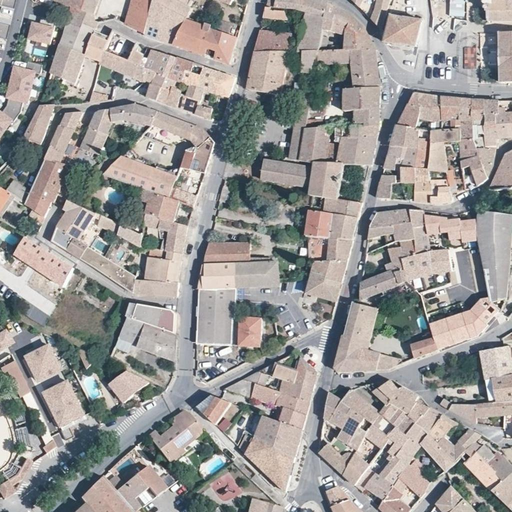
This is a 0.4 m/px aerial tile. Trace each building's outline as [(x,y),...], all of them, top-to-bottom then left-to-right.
[(0,0),(0,39),(6,41),(9,27),(0,24),(0,7),(13,10),(15,0),(0,0)] [(54,0),(54,2),(95,16),(100,0),(54,0)] [(152,0),(132,0),(126,27),(144,35),(152,0)] [(152,0),(144,35),(173,46),(185,20),(190,9),(176,0),(152,0)] [(268,0),(266,8),(272,9),(297,11),(306,15),(300,51),(321,51),(327,30),(328,3),(317,0),(268,0)] [(351,0),(352,2),(357,5),(381,29),(383,25),(387,10),(390,0),(351,0)] [(511,0),(484,0),(485,11),(487,11),(487,22),(511,21),(511,0)] [(321,51),(326,51),(329,32),(343,37),(345,51),(377,50),(368,35),(361,26),(347,14),(328,3),(327,30),(321,51)] [(273,14),(272,9),(266,8),(264,22),(276,21),(278,26),(291,26),(288,15),(273,14)] [(422,22),(391,17),(389,27),(387,42),(405,45),(417,47),(422,22)] [(56,21),(42,18),(40,26),(33,24),(30,39),(51,44),(56,21)] [(197,55),(208,28),(185,20),(173,46),(197,55)] [(88,57),(97,31),(83,24),(81,28),(67,23),(61,46),(86,57),(88,57)] [(239,40),(208,28),(197,55),(231,64),(239,40)] [(102,62),(110,40),(97,31),(88,57),(102,62)] [(110,40),(107,48),(143,68),(170,79),(178,61),(151,51),(147,61),(135,52),(138,45),(112,32),(110,40)] [(261,32),(256,53),(289,52),(292,35),(261,32)] [(511,33),(501,34),(501,84),(511,83),(511,33)] [(61,46),(50,76),(74,85),(86,57),(61,46)] [(143,68),(107,48),(102,62),(100,66),(146,84),(148,81),(153,82),(152,85),(161,89),(170,93),(172,90),(182,91),(183,85),(170,79),(143,68)] [(321,51),(300,51),(300,83),(301,99),(312,101),(314,89),(309,89),(309,82),(307,82),(307,74),(317,74),(317,66),(352,65),(355,90),(344,90),(345,112),(355,113),(355,119),(330,121),(330,128),(345,128),(362,127),(379,126),(381,104),(380,82),(377,50),(345,51),(326,51),(321,51)] [(246,90),(286,98),(289,52),(256,53),(246,90)] [(236,79),(178,61),(170,79),(183,85),(189,87),(186,98),(200,101),(201,101),(206,92),(229,100),(236,79)] [(43,66),(28,62),(27,70),(16,68),(8,99),(9,99),(7,107),(3,114),(0,111),(0,137),(12,121),(15,122),(21,113),(24,103),(27,103),(35,73),(41,74),(43,66)] [(161,89),(152,85),(147,100),(155,103),(161,89)] [(161,89),(155,103),(165,104),(170,93),(161,89)] [(172,90),(165,104),(177,110),(182,91),(172,90)] [(409,105),(422,109),(443,111),(443,98),(415,94),(412,100),(409,105)] [(200,101),(186,98),(183,108),(196,116),(198,107),(200,101)] [(461,100),(443,98),(443,111),(443,131),(461,130),(461,141),(474,139),(473,127),(473,122),(460,122),(461,100)] [(312,101),(301,99),(289,159),(298,161),(299,158),(306,129),(308,121),(310,111),(311,105),(312,101)] [(485,101),(461,100),(460,122),(473,122),(473,127),(485,127),(485,101)] [(511,101),(485,101),(485,127),(511,124),(511,101)] [(42,105),(24,138),(42,144),(57,105),(42,105)] [(409,105),(398,126),(421,130),(419,120),(430,124),(427,132),(433,133),(443,131),(443,111),(422,109),(409,105)] [(99,113),(81,148),(100,155),(112,124),(126,120),(152,126),(158,114),(138,106),(99,113)] [(198,107),(196,116),(212,120),(212,111),(198,107)] [(202,129),(158,114),(152,126),(191,141),(196,150),(210,138),(202,129)] [(83,115),(66,115),(47,160),(62,165),(83,115)] [(308,121),(306,129),(321,129),(322,120),(308,121)] [(511,124),(485,127),(485,149),(495,149),(498,149),(498,139),(510,138),(511,138),(511,124)] [(321,129),(306,129),(299,158),(306,163),(313,163),(345,165),(370,165),(372,166),(374,152),(377,141),(379,126),(362,127),(345,128),(339,147),(330,145),(329,130),(321,129)] [(421,130),(398,126),(391,148),(419,150),(420,139),(421,130)] [(419,150),(391,148),(389,155),(386,165),(384,176),(395,177),(402,178),(403,170),(429,171),(448,172),(462,171),(462,169),(461,141),(461,130),(443,131),(433,133),(427,132),(426,140),(420,139),(419,150)] [(216,144),(210,138),(196,150),(186,154),(183,168),(205,173),(216,144)] [(462,169),(462,171),(471,168),(478,185),(486,179),(478,150),(474,139),(461,141),(462,169)] [(494,165),(495,149),(485,149),(478,150),(486,179),(494,165)] [(511,152),(506,156),(492,190),(511,187),(511,152)] [(178,178),(122,157),(104,176),(141,189),(170,199),(174,189),(178,178)] [(62,165),(47,160),(31,193),(31,195),(52,204),(54,205),(71,167),(62,165)] [(345,165),(313,163),(312,168),(274,162),(264,161),(263,168),(262,175),(261,180),(310,188),(309,195),(325,197),(339,200),(342,181),(345,165)] [(430,182),(429,171),(403,170),(402,178),(408,200),(432,204),(430,182)] [(395,177),(384,176),(379,201),(391,200),(395,177)] [(450,180),(430,182),(432,204),(443,204),(453,201),(450,180)] [(31,195),(31,193),(14,181),(11,185),(7,184),(3,189),(13,196),(26,205),(31,195)] [(3,189),(0,187),(0,213),(13,196),(3,189)] [(234,190),(224,187),(221,201),(230,203),(234,190)] [(170,199),(141,189),(138,201),(149,203),(146,215),(175,223),(180,203),(170,199)] [(189,195),(174,189),(170,199),(180,203),(186,204),(189,195)] [(41,225),(52,204),(31,195),(26,205),(32,211),(29,216),(41,225)] [(325,197),(322,212),(359,219),(363,205),(360,204),(339,200),(325,197)] [(79,242),(96,215),(69,201),(65,210),(68,213),(58,229),(79,242)] [(305,237),(307,237),(352,243),(359,219),(322,212),(309,211),(305,237)] [(397,242),(401,242),(403,242),(416,241),(417,257),(430,253),(429,240),(426,214),(425,211),(411,211),(413,223),(371,230),(368,242),(395,235),(397,242)] [(377,215),(371,230),(413,223),(411,211),(377,215)] [(487,277),(492,303),(502,312),(506,300),(511,227),(511,215),(479,211),(478,216),(477,234),(479,242),(487,277)] [(119,236),(122,226),(99,214),(97,218),(100,221),(98,226),(119,236)] [(477,234),(478,216),(426,214),(429,240),(479,242),(477,234)] [(175,223),(146,215),(145,226),(169,233),(168,242),(163,242),(161,251),(170,252),(182,254),(188,228),(175,223)] [(141,248),(142,237),(122,226),(119,236),(141,248)] [(90,248),(79,242),(58,229),(54,242),(81,261),(90,248)] [(151,238),(142,237),(141,248),(150,249),(151,238)] [(352,243),(307,237),(309,262),(315,262),(348,262),(352,243)] [(416,241),(403,242),(403,249),(389,250),(393,262),(385,267),(388,273),(404,266),(403,261),(417,257),(416,241)] [(71,289),(82,273),(33,242),(23,258),(71,289)] [(246,244),(210,244),(206,258),(204,266),(238,265),(270,264),(271,259),(251,259),(250,244),(246,244)] [(137,277),(90,248),(81,261),(135,296),(136,282),(137,277)] [(179,274),(182,254),(170,252),(168,261),(149,258),(148,272),(179,274)] [(365,262),(374,262),(374,252),(367,254),(365,262)] [(403,261),(404,266),(408,283),(432,275),(451,271),(448,252),(430,253),(403,261)] [(336,302),(348,262),(315,262),(311,278),(306,294),(336,302)] [(238,265),(237,289),(280,289),(279,281),(278,264),(270,264),(238,265)] [(238,265),(204,266),(199,278),(200,291),(237,289),(238,265)] [(388,273),(360,283),(360,301),(408,283),(404,266),(388,273)] [(177,284),(179,274),(148,272),(145,282),(177,284)] [(145,282),(136,282),(135,296),(179,298),(179,285),(177,284),(145,282)] [(237,289),(200,291),(198,351),(203,351),(204,345),(262,348),(263,319),(240,318),(241,309),(236,308),(237,289)] [(377,308),(354,303),(346,336),(343,335),(335,368),(338,373),(379,370),(389,369),(397,365),(400,359),(366,349),(377,308)] [(502,312),(492,303),(483,303),(477,312),(441,324),(442,337),(434,339),(437,351),(467,343),(489,330),(502,312)] [(430,304),(424,305),(431,330),(438,329),(430,304)] [(131,305),(127,318),(175,334),(176,314),(172,311),(131,305)] [(175,334),(127,318),(119,340),(126,343),(174,361),(175,334)] [(0,352),(13,345),(6,333),(0,337),(0,352)] [(425,342),(411,347),(414,359),(416,358),(437,351),(434,339),(425,342)] [(174,361),(126,343),(119,340),(119,355),(162,383),(174,361)] [(50,346),(27,357),(39,381),(62,370),(50,346)] [(493,380),(511,376),(511,361),(510,348),(482,353),(486,380),(493,380)] [(97,358),(79,350),(89,369),(97,358)] [(283,381),(313,391),(318,374),(303,358),(299,373),(275,363),(259,372),(269,375),(283,381)] [(8,367),(2,369),(5,375),(8,373),(21,400),(31,395),(17,367),(10,371),(8,367)] [(71,368),(67,371),(79,393),(83,391),(71,368)] [(149,384),(126,372),(110,384),(125,402),(149,384)] [(269,375),(259,372),(244,380),(256,384),(265,387),(269,375)] [(511,376),(493,380),(498,404),(504,403),(511,402),(511,376)] [(281,392),(310,402),(313,391),(283,381),(281,392)] [(388,407),(400,391),(391,381),(378,383),(381,390),(375,393),(388,407)] [(68,382),(45,393),(63,429),(61,430),(66,440),(73,436),(68,426),(86,417),(68,382)] [(280,423),(303,431),(310,402),(281,392),(265,387),(256,384),(252,397),(284,409),(280,423)] [(352,391),(342,403),(354,411),(366,419),(374,424),(373,426),(388,438),(397,427),(400,429),(418,404),(419,398),(402,388),(400,391),(388,407),(383,415),(352,391)] [(342,403),(331,395),(326,417),(344,428),(354,411),(342,403)] [(213,396),(199,407),(217,425),(233,404),(213,396)] [(450,410),(453,406),(444,400),(440,405),(450,410)] [(474,406),(453,406),(450,410),(477,424),(477,419),(504,416),(504,403),(498,404),(474,406)] [(432,410),(418,404),(400,429),(409,436),(418,424),(423,417),(425,417),(432,410)] [(443,415),(432,410),(425,417),(423,417),(418,424),(430,433),(443,415)] [(109,411),(97,417),(101,424),(112,418),(109,411)] [(366,419),(354,411),(344,428),(338,437),(350,445),(362,425),(366,419)] [(154,431),(147,436),(171,464),(185,453),(182,448),(204,430),(188,414),(159,438),(154,431)] [(459,424),(443,415),(430,433),(448,453),(455,446),(444,436),(452,427),(456,429),(459,424)] [(264,417),(260,426),(256,437),(258,438),(296,457),(303,431),(280,423),(264,417)] [(409,465),(424,443),(430,433),(418,424),(409,436),(412,439),(397,457),(409,465)] [(370,430),(362,425),(350,445),(357,450),(366,435),(370,430)] [(370,430),(366,435),(385,450),(386,448),(392,441),(388,438),(373,426),(370,430)] [(412,439),(409,436),(400,429),(397,427),(388,438),(392,441),(386,448),(397,457),(412,439)] [(491,468),(504,457),(498,453),(495,456),(485,446),(482,448),(476,443),(482,436),(472,430),(460,443),(468,451),(466,453),(472,459),(478,454),(491,468)] [(296,457),(258,438),(256,437),(245,432),(245,431),(245,432),(244,434),(250,438),(248,442),(244,439),(240,448),(286,493),(296,457)] [(448,453),(430,433),(424,443),(427,450),(447,473),(458,463),(448,453)] [(54,443),(44,447),(47,453),(56,447),(54,443)] [(329,445),(320,452),(344,475),(350,465),(344,460),(346,456),(341,451),(338,453),(329,445)] [(355,454),(350,465),(344,475),(356,487),(371,467),(355,454)] [(472,459),(467,464),(493,491),(504,481),(491,468),(478,454),(472,459)] [(409,465),(397,457),(390,466),(382,475),(376,474),(394,486),(400,478),(409,465)] [(511,505),(511,465),(504,457),(491,468),(504,481),(493,491),(509,507),(511,505)] [(0,495),(2,498),(3,500),(13,493),(12,491),(9,486),(15,482),(33,465),(29,462),(16,476),(6,483),(4,479),(0,482),(0,495)] [(430,483),(409,465),(400,478),(407,485),(421,498),(426,493),(430,483)] [(148,468),(118,492),(135,511),(137,511),(142,509),(167,488),(148,468)] [(223,504),(242,491),(228,471),(210,484),(223,504)] [(175,482),(181,477),(176,472),(171,477),(175,482)] [(394,486),(376,474),(366,488),(383,498),(381,501),(382,504),(394,486)] [(86,506),(91,511),(135,511),(118,492),(101,477),(80,500),(86,506)] [(394,486),(382,504),(380,508),(384,511),(410,511),(412,510),(407,505),(406,506),(400,500),(404,494),(401,491),(407,485),(400,478),(394,486)] [(281,511),(282,509),(257,485),(249,511),(281,511)] [(338,487),(328,492),(334,507),(351,500),(338,487)] [(476,511),(453,487),(438,505),(444,511),(476,511)] [(361,511),(351,500),(334,507),(336,511),(361,511)]
